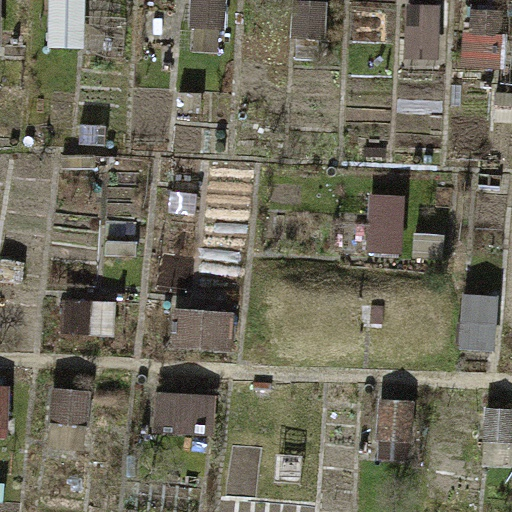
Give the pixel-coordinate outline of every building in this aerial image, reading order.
[(86,0),(50,0),(49,51),(81,51),(86,51),(86,0)] [(228,0),(191,0),(191,10),(190,31),(196,31),(194,55),(221,55),(221,32),(227,33),(228,0)] [(312,4),(295,2),(292,41),(293,41),(327,43),(329,5),(326,5),(312,4)] [(442,8),(407,7),(406,61),(441,62),(442,8)] [(505,13),(473,12),(472,33),(465,32),(463,70),(506,72),(509,39),(504,36),(505,13)] [(408,199),(370,197),(369,220),(368,255),(405,258),(408,199)] [(468,296),(464,296),(461,351),(470,352),(497,354),(500,299),(468,296)] [(100,304),(64,303),(63,337),(116,339),(117,305),(100,304)] [(194,313),(175,312),(171,350),(233,355),(235,316),(194,313)] [(12,389),(0,388),(0,440),(10,441),(12,389)] [(92,395),(53,391),(50,426),(52,426),(51,442),(50,452),(86,454),(87,429),(90,429),(92,395)] [(217,398),(156,394),(155,417),(155,436),(216,438),(217,398)] [(396,403),(381,402),(378,443),(380,443),(379,464),(412,465),(416,404),(396,403)] [(511,411),(487,411),(486,434),(485,468),(511,470),(511,411)]
